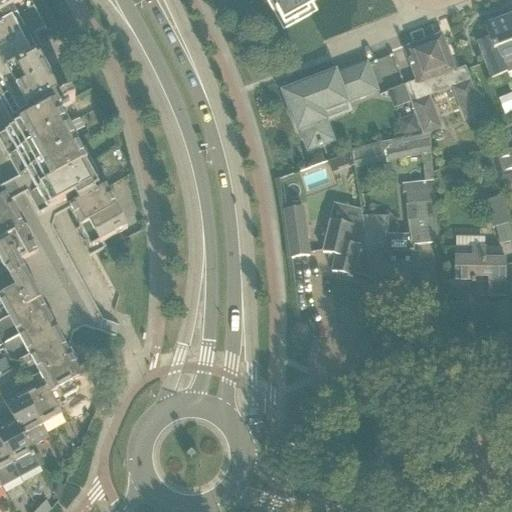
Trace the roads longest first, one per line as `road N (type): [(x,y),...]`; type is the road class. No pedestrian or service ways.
road 1 (secondary): [(226,419),(239,278),(231,186),(211,113),(150,0)]
road 2 (secondary): [(119,0),(183,140),(200,211),(209,313),(190,406)]
road 3 (residential): [(511,346),(351,337),(327,373)]
